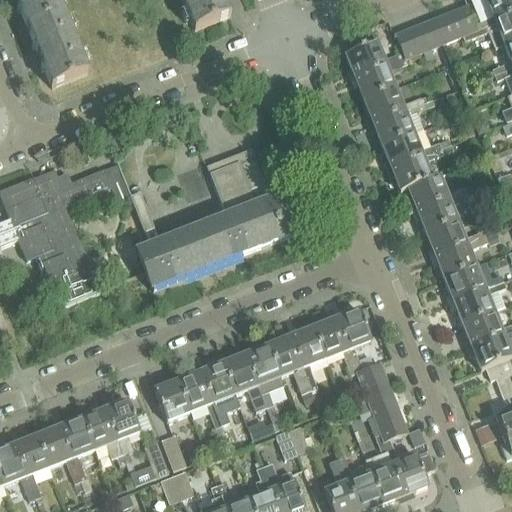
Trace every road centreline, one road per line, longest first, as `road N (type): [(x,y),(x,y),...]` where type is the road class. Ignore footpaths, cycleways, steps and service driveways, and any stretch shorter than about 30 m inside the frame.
road 1 (residential): [(0,403),(371,252)]
road 2 (residential): [(24,139),(285,35)]
road 3 (residential): [(476,511),(371,252)]
road 4 (residential): [(371,252),(285,35)]
